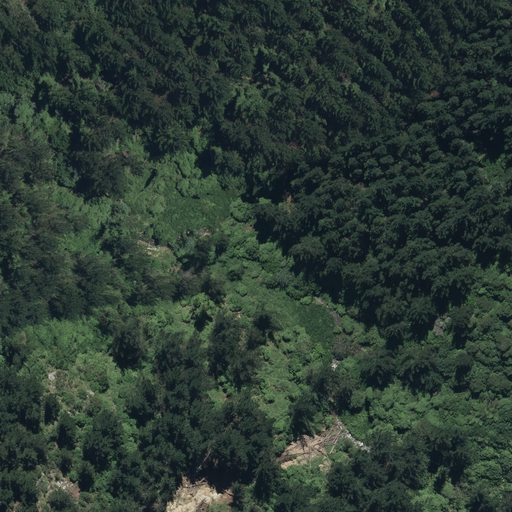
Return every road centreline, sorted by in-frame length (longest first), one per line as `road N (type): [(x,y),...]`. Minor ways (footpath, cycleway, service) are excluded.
road 1 (track): [(0,197),(138,265),(217,317),(456,397),(511,431)]
road 2 (track): [(511,38),(485,0),(0,2)]
